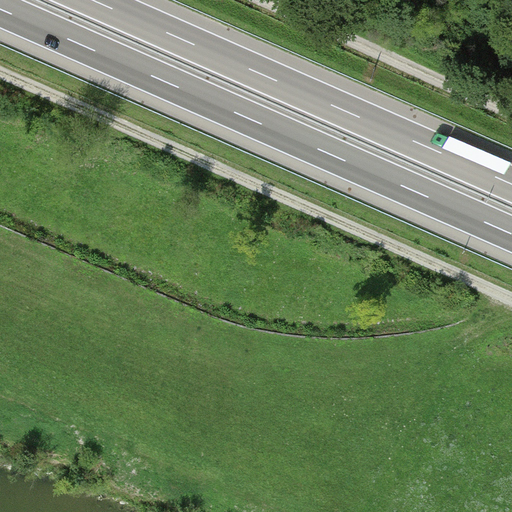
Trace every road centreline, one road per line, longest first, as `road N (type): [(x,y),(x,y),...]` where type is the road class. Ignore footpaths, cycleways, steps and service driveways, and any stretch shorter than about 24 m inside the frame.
road 1 (motorway): [(0,9),(511,233)]
road 2 (track): [(0,73),(511,296)]
road 3 (motorway): [(511,184),(91,0)]
road 4 (track): [(511,112),(261,0)]
